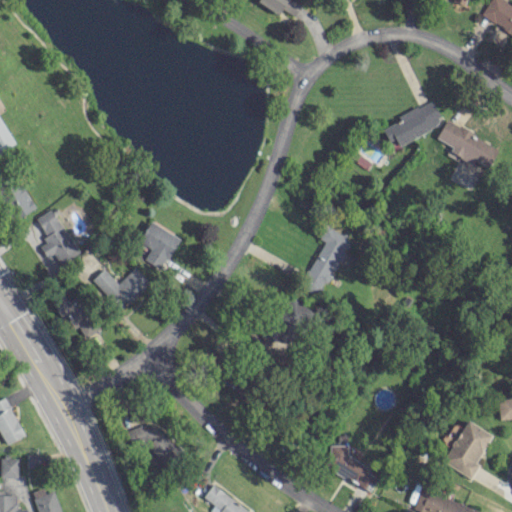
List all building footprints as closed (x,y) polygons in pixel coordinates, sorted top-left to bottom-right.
[(258,0),(278,12),(281,8),(293,15),(299,5),(291,0),(258,0)] [(511,4),(503,0),(487,0),(480,15),(511,33),(511,4)] [(381,128),(392,148),(442,122),(430,99),(397,116),(399,119),(381,128)] [(0,151),(15,143),(0,118),(0,151)] [(436,137),(451,146),(448,151),(484,170),(497,147),(445,119),(436,137)] [(0,193),(17,218),(35,206),(18,181),(0,192),(0,193)] [(34,218),(47,240),(39,245),(45,257),(54,251),(61,263),(78,253),(51,208),(34,218)] [(178,237),(149,220),(137,241),(149,248),(143,259),(160,269),(178,237)] [(323,241),(300,282),(319,292),(331,269),(333,270),(351,238),(325,223),(317,238),(323,241)] [(103,267),(91,279),(120,309),(148,282),(133,266),(117,282),(103,267)] [(50,300),(61,319),(66,316),(73,329),(79,325),(90,346),(101,339),(76,295),(67,300),(63,293),(50,300)] [(277,345),(287,326),(284,325),(288,318),(293,321),(302,303),(293,298),(291,302),(287,300),(278,317),(269,313),(258,335),(277,345)] [(0,398),(0,434),(4,444),(23,435),(4,396),(0,398)] [(125,431),(132,450),(149,443),(156,460),(171,454),(158,418),(125,431)] [(491,433),(466,419),(441,461),(470,477),(478,463),(475,461),(491,433)] [(335,443),(322,464),(367,490),(377,473),(344,453),(346,449),(335,443)] [(38,453),(25,453),(25,467),(38,467),(38,453)] [(16,457),(0,457),(0,476),(16,476),(16,457)] [(213,511),(252,511),(211,484),(202,496),(213,504),(210,509),(213,511)] [(37,511),(60,511),(52,490),(44,493),(42,487),(30,491),(37,511)] [(412,511),(477,511),(479,509),(419,487),(410,511),(412,511)] [(0,511),(25,511),(25,508),(15,508),(15,494),(2,494),(2,490),(0,489),(0,511)]
